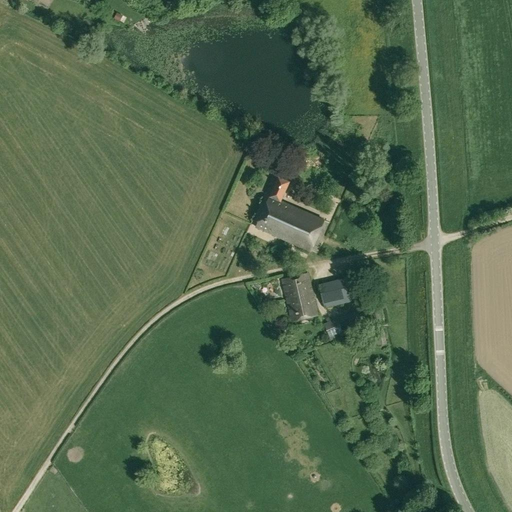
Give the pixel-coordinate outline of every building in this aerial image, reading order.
[(114,18),(120,21),(123,15),(117,12),(114,18)] [(278,177),(270,197),(269,197),(255,228),(311,252),(325,220),(281,201),(289,182),(278,177)] [(282,280),(286,298),(312,292),(308,274),(282,280)] [(327,284),(328,305),(354,303),(353,283),(327,284)] [(312,292),(286,298),(287,302),(292,322),(318,316),(313,295),(312,292)] [(372,313),(375,326),(381,324),(378,311),(372,313)] [(353,313),(346,316),(350,327),(358,324),(353,313)] [(332,321),(324,324),(329,336),(336,333),(332,321)] [(385,332),(376,333),(378,345),(387,343),(385,332)]
